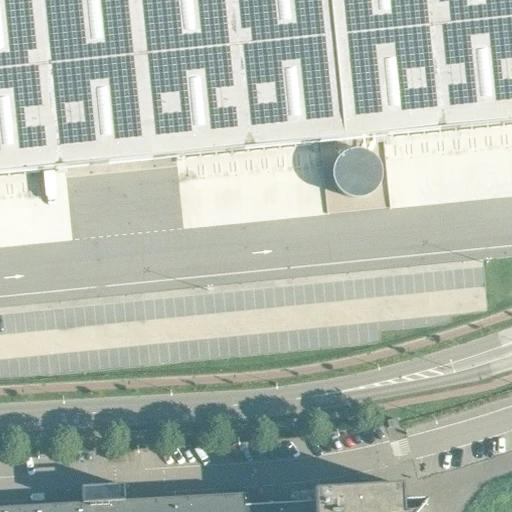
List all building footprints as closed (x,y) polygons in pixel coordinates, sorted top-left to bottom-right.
[(511,0),(0,0),(0,175),(511,123),(511,0)] [(387,422),(388,428),(397,426),(396,420),(387,422)] [(111,450),(112,461),(122,459),(120,449),(111,450)] [(124,501),(123,486),(80,488),(81,504),(0,508),(0,511),(314,511),(313,492),(294,493),(295,504),(244,507),(243,495),(124,501)] [(401,486),(313,491),(313,492),(314,511),(417,511),(426,503),(424,502),(420,506),(402,507),(401,486)]
